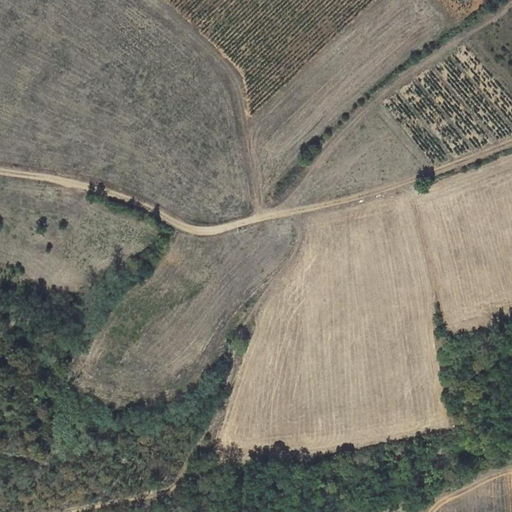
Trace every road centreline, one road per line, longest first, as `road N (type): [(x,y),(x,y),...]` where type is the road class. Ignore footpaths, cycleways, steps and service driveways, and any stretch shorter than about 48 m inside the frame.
road 1 (track): [(505,0),(368,103),(286,195),(281,213),(301,241),(261,296),(208,443),(178,489),(79,511)]
road 2 (track): [(0,172),(105,189),(207,232),(379,192),(511,143)]
